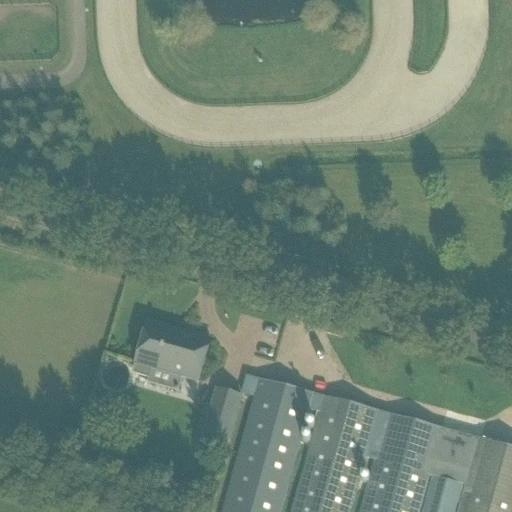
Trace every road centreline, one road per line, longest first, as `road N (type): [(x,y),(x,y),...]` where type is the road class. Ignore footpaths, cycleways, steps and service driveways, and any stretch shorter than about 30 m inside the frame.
road 1 (unclassified): [(511,351),(0,208)]
road 2 (unknown): [(395,112),(297,125),(163,120),(117,62),(114,0)]
